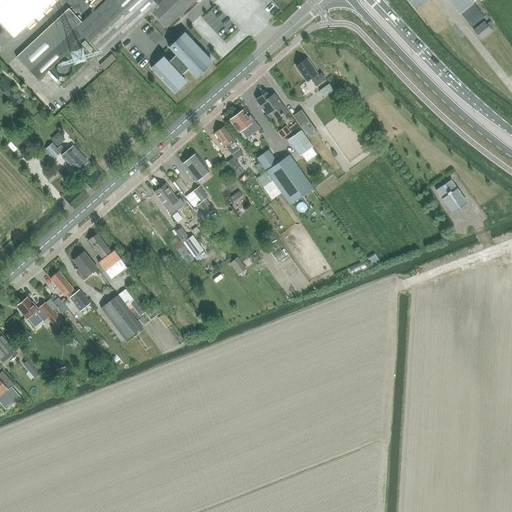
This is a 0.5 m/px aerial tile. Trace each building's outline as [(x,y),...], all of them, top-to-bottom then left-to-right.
[(0,0),(0,23),(12,37),(52,0),(0,0)] [(105,0),(81,23),(69,10),(16,59),(37,83),(86,39),(102,57),(151,12),(166,28),(196,0),(105,0)] [(447,0),(459,14),(460,13),(473,3),(470,0),(447,0)] [(473,3),(460,13),(471,27),(484,17),(481,13),(473,3)] [(484,21),(474,30),(482,39),(492,30),(484,21)] [(206,67),(212,62),(186,33),(170,48),(177,55),(169,62),(164,57),(152,67),(174,92),(186,82),(181,76),(189,69),(197,78),(208,68),(206,67)] [(309,79),(315,87),(323,81),(320,76),(318,77),(306,60),(295,68),(305,82),(309,79)] [(260,96),(256,100),(266,114),(271,111),(277,119),(281,115),(286,112),(275,96),(274,94),(270,96),(269,98),(268,96),(265,93),(260,96)] [(242,111),(233,117),(237,122),(233,124),(243,137),(245,140),(260,129),(251,116),(247,118),(242,111)] [(317,133),(302,111),(292,117),(308,139),(317,133)] [(298,127),(295,123),(289,128),(292,132),(298,127)] [(277,133),(282,139),(290,133),(286,126),(277,133)] [(231,154),(234,152),(236,155),(240,152),(238,150),(239,149),(224,127),(215,133),(224,146),(225,145),(231,154)] [(301,131),(288,140),(300,157),(302,156),(307,162),(317,155),(312,148),(313,147),(301,131)] [(46,149),(53,158),(59,153),(57,150),(52,144),(46,149)] [(59,153),(63,157),(77,173),(79,171),(81,171),(83,170),(83,168),(85,165),(88,162),(73,145),(69,149),(69,148),(65,152),(61,146),(57,150),(59,153)] [(183,165),(197,181),(209,171),(195,154),(188,160),(186,159),(183,162),(183,165)] [(277,164),(265,172),(281,195),(285,201),(289,206),(290,204),(312,190),(311,189),(288,156),(277,164)] [(234,171),(231,173),(235,179),(243,172),(239,167),(233,158),(227,162),(234,171)] [(281,195),(265,172),(256,179),(272,201),(281,195)] [(436,190),(452,213),(467,203),(451,180),(436,190)] [(178,201),(166,184),(154,193),(166,209),(167,209),(171,214),(184,204),(181,199),(178,201)] [(193,192),(201,202),(197,206),(205,217),(213,211),(204,200),(207,197),(199,187),(196,189),(193,192)] [(231,198),(235,204),(243,198),(239,192),(231,198)] [(196,227),(192,230),(195,235),(200,232),(196,227)] [(182,228),(176,232),(194,257),(198,262),(207,256),(203,250),(192,235),(189,238),(182,228)] [(88,240),(102,258),(111,251),(97,234),(88,240)] [(111,251),(102,258),(98,261),(105,270),(111,278),(126,266),(113,249),(111,251)] [(97,268),(92,262),(84,252),(73,260),(81,269),(78,271),(84,278),(97,268)] [(367,258),(372,267),(379,262),(374,254),(367,258)] [(231,264),(239,274),(246,269),(238,259),(231,264)] [(60,290),(64,295),(67,294),(81,311),(90,303),(80,290),(76,292),(59,272),(57,273),(55,273),(52,276),(52,277),(50,279),(60,290)] [(133,299),(126,289),(119,294),(126,304),(137,318),(144,312),(133,299)] [(100,308),(125,340),(142,326),(117,295),(100,308)] [(18,307),(17,308),(21,313),(22,312),(27,318),(35,328),(43,321),(43,322),(48,317),(55,325),(61,320),(53,311),(46,303),(45,303),(39,308),(40,308),(38,309),(32,303),(31,303),(27,298),(23,301),(22,300),(18,304),(19,305),(17,306),(18,307)] [(0,358),(13,347),(0,332),(0,358)] [(22,359),(27,366),(31,362),(26,356),(22,359)] [(68,378),(66,368),(56,371),(59,380),(68,378)] [(0,405),(2,404),(7,408),(20,396),(12,387),(15,384),(2,371),(0,373),(0,405)]
